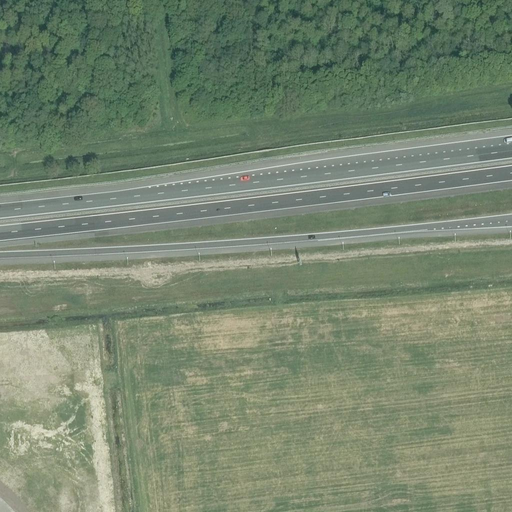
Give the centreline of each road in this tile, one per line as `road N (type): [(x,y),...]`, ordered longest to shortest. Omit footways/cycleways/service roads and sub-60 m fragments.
road 1 (motorway): [(511,149),(0,209)]
road 2 (motorway): [(0,233),(511,177)]
road 3 (motorway): [(0,254),(511,217)]
